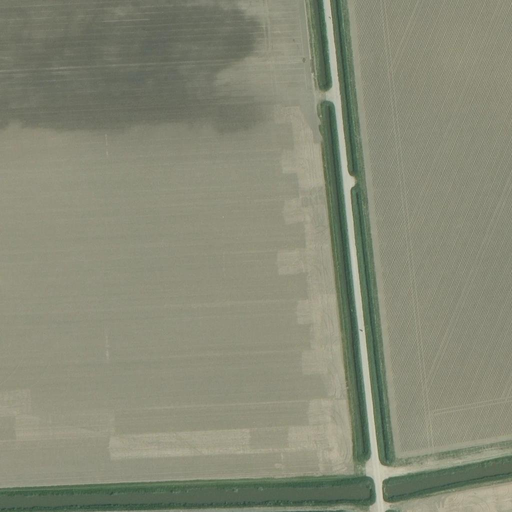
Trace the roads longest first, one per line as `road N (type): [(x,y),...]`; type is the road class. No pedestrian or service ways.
road 1 (unclassified): [(380,511),(329,0)]
road 2 (track): [(511,456),(398,474),(375,468)]
